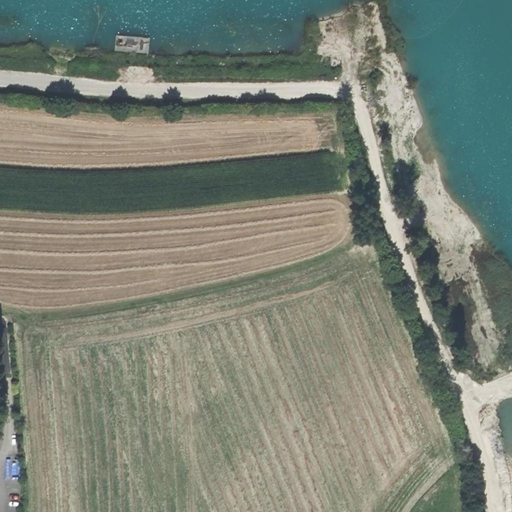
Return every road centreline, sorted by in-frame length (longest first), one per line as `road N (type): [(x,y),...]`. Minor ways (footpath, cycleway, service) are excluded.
road 1 (track): [(0,78),(145,91),(331,86),(355,93),(456,378),(511,396)]
road 2 (track): [(359,246),(265,276),(1,323)]
